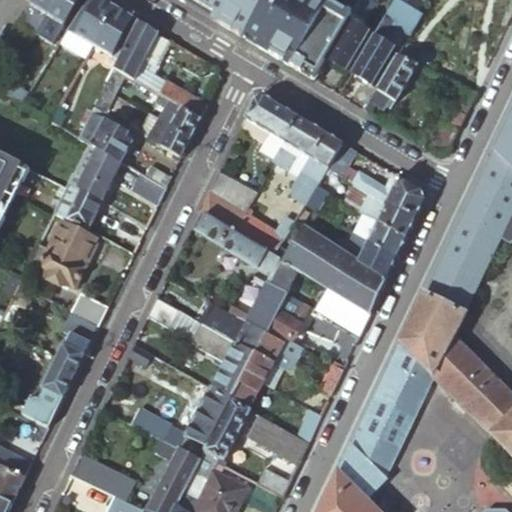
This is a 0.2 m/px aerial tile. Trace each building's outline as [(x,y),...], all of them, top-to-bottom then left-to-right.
[(46,18),(56,0),(32,0),(29,7),(46,18)] [(81,0),(56,0),(46,18),(36,33),(41,37),(45,31),(57,37),(81,0)] [(93,48),(115,9),(99,0),(86,0),(67,32),(93,48)] [(175,0),(312,82),(325,61),(361,0),(175,0)] [(361,0),(325,61),(346,73),(370,34),(361,28),(377,0),(361,0)] [(421,17),(394,0),(350,75),(372,88),(395,50),(386,44),(394,31),(392,30),(394,26),(409,36),(421,17)] [(117,62),(136,22),(115,9),(93,48),(117,62)] [(158,35),(136,22),(117,62),(112,71),(124,78),(142,88),(152,70),(143,65),(157,37),(158,35)] [(93,48),(67,32),(62,41),(84,53),(88,56),(93,48)] [(170,44),(157,37),(143,65),(152,70),(156,72),(170,44)] [(403,46),(396,57),(415,67),(422,55),(410,49),(403,46)] [(88,56),(84,53),(79,61),(83,64),(88,56)] [(415,67),(396,57),(363,112),(369,116),(374,108),(383,113),(386,108),(391,111),(395,104),(396,105),(418,68),(415,67)] [(156,72),(152,70),(142,88),(157,97),(165,82),(154,76),(156,72)] [(124,78),(112,71),(103,90),(114,96),(124,78)] [(0,91),(0,95),(21,107),(28,96),(6,82),(0,91)] [(164,100),(200,121),(207,107),(165,82),(157,97),(164,100)] [(114,96),(103,90),(93,109),(117,123),(120,117),(107,109),(114,96)] [(475,97),(462,91),(444,127),(439,124),(426,149),(438,157),(448,153),(475,97)] [(272,161),(297,120),(263,99),(254,101),(245,120),(270,133),(264,145),(259,153),(272,161)] [(157,121),(190,141),(200,121),(164,100),(160,106),(165,109),(157,121)] [(40,119),(49,124),(58,108),(53,106),(50,110),(46,108),(40,119)] [(49,124),(56,129),(63,118),(59,116),(62,111),(58,108),(49,124)] [(117,123),(93,109),(91,113),(127,135),(130,131),(117,123)] [(511,110),(492,153),(511,173),(511,110)] [(77,141),(87,147),(119,166),(131,145),(126,141),(129,136),(127,135),(91,113),(77,141)] [(190,141),(157,121),(149,117),(139,136),(180,161),(190,141)] [(245,120),(239,132),(264,145),(270,133),(245,120)] [(342,146),(327,170),(337,176),(341,178),(356,155),(342,146)] [(119,166),(87,147),(68,185),(101,203),(119,166)] [(511,212),(511,173),(492,153),(442,256),(482,275),(499,240),(511,212)] [(0,156),(0,228),(4,219),(0,216),(0,208),(15,180),(23,184),(29,171),(0,156)] [(150,167),(144,179),(166,191),(171,180),(150,167)] [(318,185),(316,189),(326,195),(337,176),(327,170),(318,185)] [(258,193),(219,173),(209,193),(246,215),(248,211),(258,193)] [(318,185),(300,174),(297,179),(292,188),(292,200),(304,207),(305,206),(316,189),(318,185)] [(355,187),(413,223),(422,203),(421,193),(393,176),(385,190),(358,175),(352,185),(355,187)] [(166,191),(144,179),(140,178),(132,193),(157,208),(166,191)] [(0,216),(4,219),(23,184),(15,180),(0,208),(0,216)] [(68,185),(53,216),(87,232),(101,203),(68,185)] [(376,225),(405,242),(413,223),(355,187),(344,206),(363,218),(376,225)] [(316,189),(305,206),(315,212),(326,195),(316,189)] [(204,217),(273,259),(295,223),(286,217),(285,217),(276,232),(268,228),(271,222),(262,218),(258,223),(250,218),(253,213),(248,211),(246,215),(209,193),(199,213),(204,217)] [(304,207),(301,213),(295,223),(303,228),(305,229),(315,212),(305,206),(304,207)] [(292,208),(286,217),(295,223),(301,213),(292,208)] [(511,212),(499,240),(510,245),(511,243),(511,212)] [(282,264),(273,259),(204,217),(194,232),(269,280),(266,285),(287,294),(298,274),(282,264)] [(363,218),(354,236),(355,236),(367,243),(376,225),(363,218)] [(38,247),(27,268),(74,293),(84,273),(82,272),(82,271),(83,270),(82,268),(81,267),(79,266),(90,244),(92,245),(93,245),(94,245),(95,244),(95,243),(97,244),(98,242),(60,224),(46,251),(38,247)] [(367,243),(396,261),(405,242),(376,225),(367,243)] [(325,290),(369,317),(387,280),(346,255),(305,229),(303,228),(282,264),(298,274),(325,290)] [(346,255),(387,280),(396,261),(367,243),(355,236),(346,255)] [(191,259),(179,254),(172,267),(185,273),(191,259)] [(511,458),(511,398),(453,339),(466,316),(463,315),(482,275),(442,256),(399,345),(433,379),(511,458)] [(276,316),(287,294),(266,285),(245,325),(247,326),(265,336),(268,331),(276,316)] [(313,310),(359,338),(369,317),(325,290),(313,310)] [(79,319),(98,329),(107,312),(79,297),(71,314),(79,319)] [(179,313),(156,301),(147,319),(169,331),(179,313)] [(245,325),(227,315),(210,306),(200,325),(232,344),(232,343),(236,346),(247,326),(245,325)] [(299,328),(276,316),(268,331),(290,343),(299,328)] [(21,418),(48,431),(98,329),(79,319),(71,336),(70,335),(64,347),(62,347),(40,390),(42,392),(37,402),(31,398),(21,418)] [(231,401),(244,376),(254,355),(236,346),(232,343),(232,344),(200,325),(188,345),(224,366),(211,390),(231,401)] [(254,355),(265,336),(247,326),(236,346),(254,355)] [(254,355),(273,365),(284,370),(294,350),(265,336),(254,355)] [(433,379),(399,345),(318,511),(375,511),(366,502),(386,482),(383,480),(433,379)] [(153,357),(133,346),(127,358),(147,369),(153,357)] [(284,370),(288,373),(299,353),(294,350),(284,370)] [(268,374),(273,365),(254,355),(244,376),(262,386),(268,374)] [(268,374),(262,386),(273,392),(279,380),(268,374)] [(262,386),(244,376),(231,401),(249,411),(262,386)] [(336,382),(326,378),(319,391),(330,396),(336,382)] [(218,424),(231,401),(211,390),(186,437),(171,429),(171,428),(139,410),(130,427),(158,442),(198,461),(218,424)] [(314,400),(309,412),(320,419),(327,406),(314,400)] [(249,411),(231,401),(218,424),(238,436),(250,413),(251,412),(249,411)] [(296,439),(308,446),(320,419),(309,412),(296,439)] [(14,432),(41,445),(48,431),(21,418),(14,432)] [(271,454),(297,469),(308,446),(296,439),(258,418),(246,440),(271,454)] [(198,461),(192,472),(208,480),(216,464),(222,467),(238,436),(218,424),(198,461)] [(181,494),(192,472),(198,461),(158,442),(152,454),(170,463),(150,502),(144,511),(171,511),(174,507),(181,494)] [(0,511),(7,511),(29,469),(21,465),(23,462),(0,450),(0,511)] [(297,469),(271,454),(264,470),(290,484),(297,469)] [(81,456),(69,477),(95,490),(126,504),(136,483),(81,456)] [(264,470),(257,485),(283,499),(290,484),(264,470)] [(236,511),(246,491),(212,475),(195,511),(236,511)] [(95,490),(69,477),(63,490),(89,503),(95,490)] [(191,511),(196,502),(181,494),(174,507),(182,511),(191,511)]
